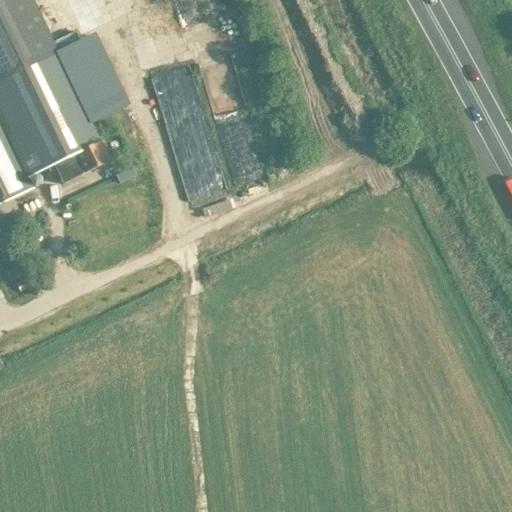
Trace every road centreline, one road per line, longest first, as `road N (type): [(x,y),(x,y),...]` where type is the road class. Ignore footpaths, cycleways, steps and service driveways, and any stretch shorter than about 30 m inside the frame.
road 1 (unclassified): [(0,326),(368,149)]
road 2 (trunk): [(511,174),(423,0)]
